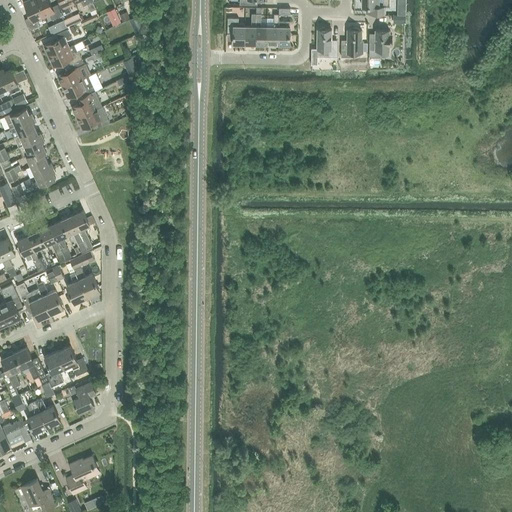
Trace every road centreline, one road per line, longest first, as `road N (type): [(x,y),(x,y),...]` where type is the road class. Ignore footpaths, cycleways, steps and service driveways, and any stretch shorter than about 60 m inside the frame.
road 1 (tertiary): [(193,511),(198,105)]
road 2 (track): [(511,193),(236,194),(234,216)]
road 3 (track): [(234,216),(511,219)]
road 4 (residential): [(0,468),(109,417),(110,305)]
road 5 (residential): [(91,189),(22,38)]
road 6 (residential): [(204,59),(299,58),(306,11)]
road 7 (residential): [(0,341),(30,327),(36,339),(110,305)]
